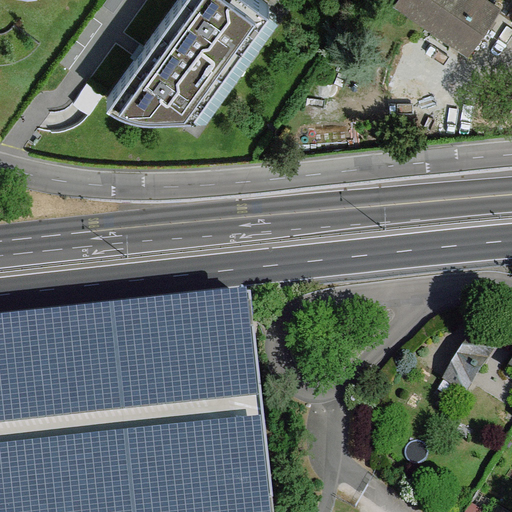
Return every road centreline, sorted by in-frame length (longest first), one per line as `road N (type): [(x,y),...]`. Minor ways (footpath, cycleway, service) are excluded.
road 1 (tertiary): [(0,165),(99,186),(220,185),(511,157)]
road 2 (primary): [(511,194),(0,250)]
road 3 (primary): [(0,296),(511,241)]
road 4 (residential): [(425,294),(315,307),(293,320),(284,356),(300,385),(316,392),(337,389),(361,370),(408,318)]
